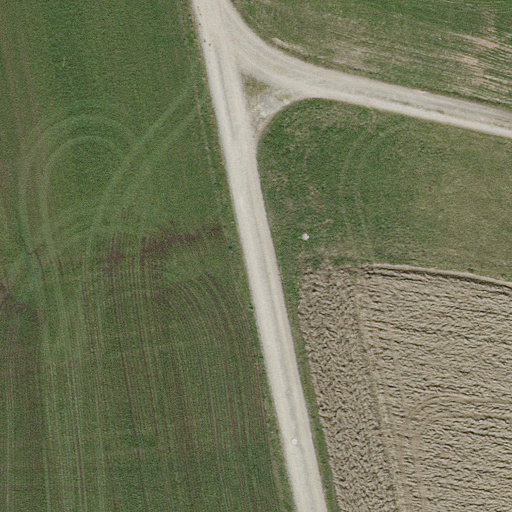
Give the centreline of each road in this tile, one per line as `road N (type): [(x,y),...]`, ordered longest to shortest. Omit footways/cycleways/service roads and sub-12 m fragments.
road 1 (track): [(216,0),(322,511)]
road 2 (track): [(227,50),(511,121)]
